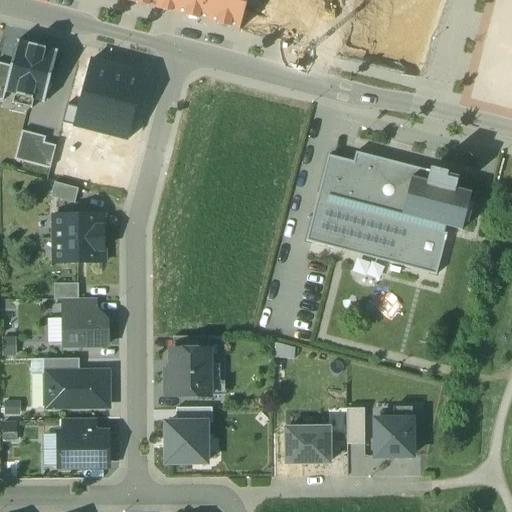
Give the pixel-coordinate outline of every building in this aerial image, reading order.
[(117,0),(169,14),(172,0),(117,0)] [(172,0),(169,14),(240,31),(248,0),(172,0)] [(511,0),(487,0),(464,108),(511,118),(511,0)] [(45,104),(58,52),(19,42),(12,67),(6,94),(45,104)] [(0,101),(4,103),(12,67),(0,63),(0,101)] [(79,109),(74,130),(129,145),(147,79),(91,64),(79,109)] [(74,130),(79,109),(68,106),(62,127),(74,130)] [(58,144),(24,134),(16,160),(50,170),(58,144)] [(355,163),(329,157),(307,243),(437,277),(449,229),(462,232),(464,223),(469,224),(474,204),(470,203),(472,194),(457,189),(460,178),(431,170),(430,175),(357,156),(355,163)] [(78,190),(55,184),(51,198),(74,205),(78,190)] [(104,216),(54,217),(54,240),(104,240),(104,229),(104,216)] [(104,240),(54,240),(54,264),(104,264),(104,251),(104,240)] [(78,300),(78,285),(54,285),(54,300),(64,300),(78,300)] [(78,300),(64,300),(64,317),(97,317),(97,316),(97,300),(78,300)] [(97,316),(97,317),(64,317),(64,347),(107,347),(107,323),(100,316),(97,316)] [(209,351),(209,338),(173,338),(174,352),(209,351)] [(15,340),(3,340),(4,361),(15,361),(15,340)] [(210,366),(209,351),(174,352),(171,352),(171,372),(166,373),(166,397),(210,397),(210,366)] [(79,360),(43,361),(43,376),(47,376),(47,375),(79,374),(79,360)] [(220,383),(220,366),(210,366),(210,397),(216,397),(216,383),(220,383)] [(79,374),(47,375),(47,376),(48,408),(108,408),(107,374),(79,374)] [(33,376),(33,409),(48,408),(47,376),(43,376),(33,376)] [(375,420),(376,458),(413,457),(412,408),(393,408),(393,420),(375,420)] [(212,424),(212,409),(176,410),(176,424),(206,424),(212,424)] [(366,410),(349,410),(349,447),(367,446),(366,410)] [(95,420),(64,421),(64,435),(95,435),(95,420)] [(206,424),(176,424),(167,425),(167,464),(206,464),(206,451),(212,451),(212,437),(206,437),(206,424)] [(16,428),(3,428),(4,444),(17,443),(16,428)] [(330,465),(330,430),(286,430),(286,465),(330,465)] [(64,435),(59,435),(59,469),(110,468),(110,434),(95,435),(64,435)]
